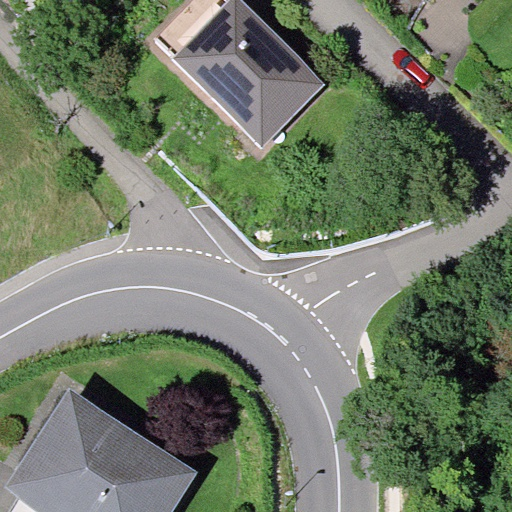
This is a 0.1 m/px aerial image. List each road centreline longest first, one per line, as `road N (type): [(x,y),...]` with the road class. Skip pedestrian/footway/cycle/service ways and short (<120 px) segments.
road 1 (residential): [(258,330),(511,203)]
road 2 (residential): [(314,0),(511,190)]
road 3 (secondary): [(258,330),(164,290),(123,288),(67,294),(0,322)]
road 4 (secondary): [(340,511),(331,432),(301,372),(258,330)]
